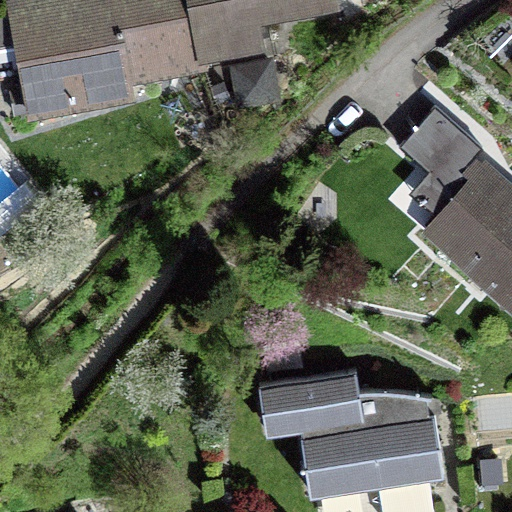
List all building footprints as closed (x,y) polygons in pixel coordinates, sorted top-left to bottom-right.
[(6,0),(25,112),(135,94),(132,78),(206,66),(204,53),(265,43),(261,17),(338,5),(337,0),(6,0)] [(479,38),(503,64),(511,56),(511,22),(505,15),(479,38)] [(281,99),(275,54),(229,60),(235,105),(281,99)] [(462,167),(475,153),(483,144),(433,101),(398,142),(426,167),(408,188),(411,191),(405,199),(428,219),(468,173),(462,167)] [(462,167),(468,173),(428,219),(420,228),(511,307),(511,179),(485,156),(482,159),(475,153),(462,167)] [(303,366),(299,339),(263,345),(267,371),(303,366)] [(258,376),(268,430),(300,425),(311,491),(377,478),(383,511),(435,511),(430,474),(444,471),(436,407),(429,408),(429,398),(431,390),(392,384),(359,384),(356,363),(258,376)]
